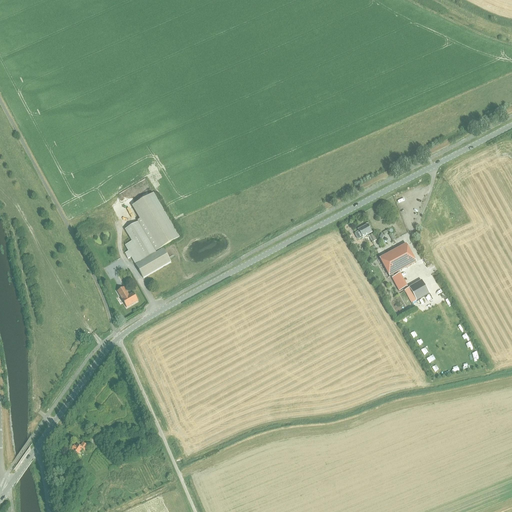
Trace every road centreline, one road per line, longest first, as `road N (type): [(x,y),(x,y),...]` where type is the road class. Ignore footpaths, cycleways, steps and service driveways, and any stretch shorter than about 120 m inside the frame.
road 1 (secondary): [(117,339),(511,125)]
road 2 (unclassified): [(194,511),(117,339)]
road 3 (secondary): [(35,450),(117,339)]
